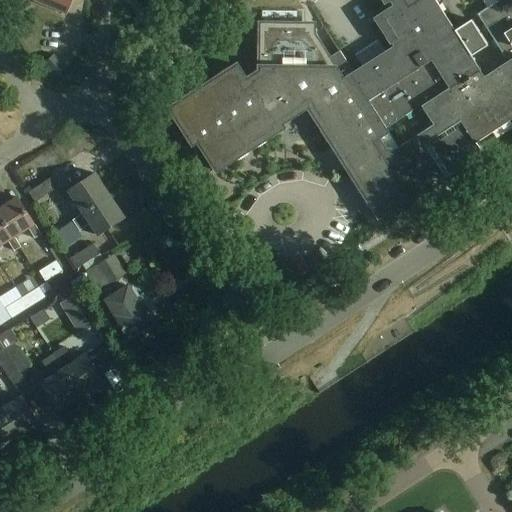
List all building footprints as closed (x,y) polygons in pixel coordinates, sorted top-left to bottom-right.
[(33,0),(33,1),(47,7),(49,0),(51,0),(71,8),(67,16),(69,16),(75,0),(33,0)] [(380,0),(384,5),(390,2),(392,6),(373,18),(392,48),(354,72),(340,51),(329,58),(308,24),(260,23),(260,71),(246,79),(237,65),(170,109),(200,156),(205,152),(217,171),(284,128),(282,124),(308,107),(380,220),(424,193),(420,186),(439,174),(443,180),(478,157),(479,149),(475,142),(511,118),(511,0),(498,0),(476,14),(494,42),(486,47),(469,20),(453,30),(434,0),(380,0)] [(54,54),(45,64),(52,71),(61,61),(54,54)] [(61,61),(52,71),(59,78),(68,68),(61,61)] [(83,214),(110,196),(95,174),(68,192),(83,214)] [(59,186),(53,177),(30,192),(36,202),(59,186)] [(110,196),(83,214),(83,215),(74,221),(81,231),(90,225),(98,237),(125,218),(110,196)] [(18,197),(0,208),(0,215),(14,238),(16,237),(30,228),(36,238),(41,235),(18,197)] [(0,215),(0,246),(9,241),(15,250),(22,246),(16,237),(14,238),(0,215)] [(100,252),(94,243),(70,258),(75,267),(100,252)] [(126,273),(115,254),(86,272),(97,291),(126,273)] [(63,270),(57,261),(40,271),(46,281),(63,270)] [(157,324),(142,299),(139,301),(130,286),(106,300),(117,317),(116,317),(131,340),(157,324)] [(40,287),(23,297),(29,307),(46,297),(40,287)] [(91,328),(73,296),(61,304),(79,335),(91,328)] [(23,297),(6,308),(12,318),(29,307),(23,297)] [(0,341),(0,343),(20,373),(31,366),(16,343),(20,341),(12,329),(0,336),(0,341),(0,342),(0,341)] [(0,362),(11,379),(20,373),(0,343),(0,362)] [(64,369),(82,397),(104,382),(86,355),(76,361),(67,347),(55,355),(64,369)] [(60,412),(82,397),(64,369),(55,355),(44,362),(53,376),(41,384),(60,412)] [(0,392),(0,412),(18,439),(40,424),(22,397),(11,404),(2,391),(0,392)] [(0,412),(0,450),(18,439),(0,412)]
